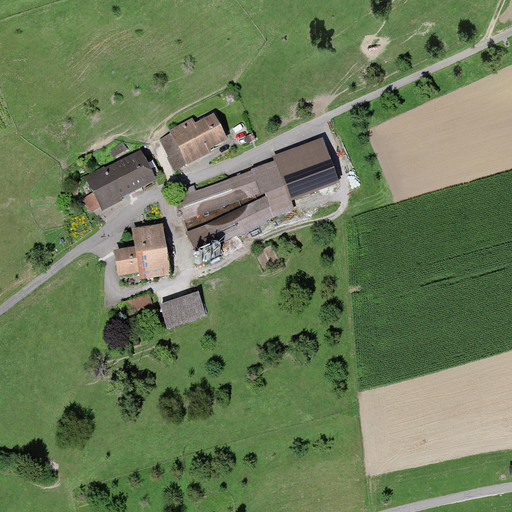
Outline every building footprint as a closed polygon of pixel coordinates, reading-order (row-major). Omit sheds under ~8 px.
[(171,134),(187,165),(212,153),(210,150),(228,141),(215,115),(197,124),(194,119),(170,131),(171,134)] [(171,134),(160,140),(176,171),(187,165),(171,134)] [(248,135),(242,138),(246,147),(253,144),(248,135)] [(274,157),(275,162),(290,201),(292,200),(339,183),(323,139),(274,157)] [(104,166),(85,176),(94,193),(83,199),(90,213),(101,208),(103,211),(123,201),(122,199),(142,188),(158,181),(142,149),(105,168),(104,166)] [(249,174),(175,198),(183,221),(260,194),(261,196),(265,194),(266,197),(185,232),(195,255),(274,218),(295,211),(292,200),(290,201),(275,162),(249,172),(249,174)] [(141,280),(171,276),(163,225),(132,229),(135,245),(135,248),(114,251),(119,277),(140,274),(141,280)] [(165,305),(161,306),(168,329),(207,316),(199,294),(193,296),(165,305)] [(128,314),(154,309),(152,298),(126,304),(128,314)]
